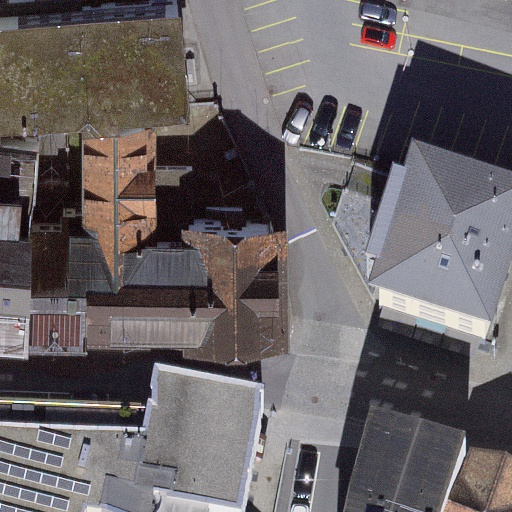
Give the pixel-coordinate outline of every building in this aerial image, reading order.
[(0,119),(186,108),(180,6),(0,16),(0,119)] [(183,338),(182,236),(182,125),(101,125),(101,227),(91,227),(91,271),(93,338),(183,338)] [(0,151),(0,223),(49,223),(49,271),(68,271),(69,138),(16,138),(17,151),(0,151)] [(487,338),(511,251),(511,195),(417,169),(377,307),(487,338)] [(182,236),(183,338),(288,335),(285,224),(201,220),(201,236),(182,236)] [(0,337),(93,338),(91,271),(68,271),(49,271),(49,223),(0,223),(0,337)] [(155,419),(151,443),(146,511),(254,511),(263,437),(155,419)] [(466,511),(478,456),(365,432),(349,511),(466,511)] [(146,511),(151,443),(0,438),(0,511),(146,511)] [(511,511),(511,462),(478,456),(466,511),(511,511)]
